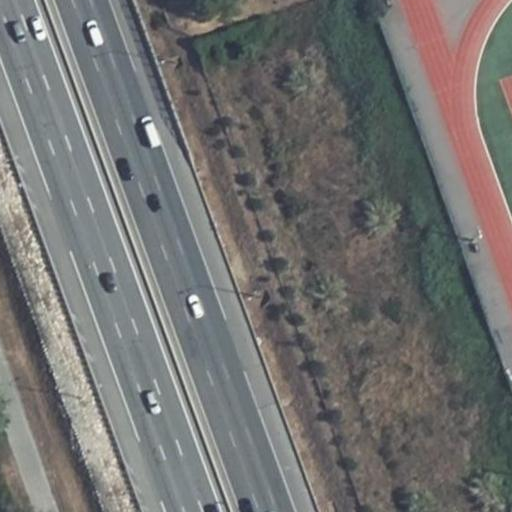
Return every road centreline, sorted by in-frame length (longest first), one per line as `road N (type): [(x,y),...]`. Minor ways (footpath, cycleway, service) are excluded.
road 1 (motorway): [(266,511),(80,0)]
road 2 (motorway): [(6,0),(192,511)]
